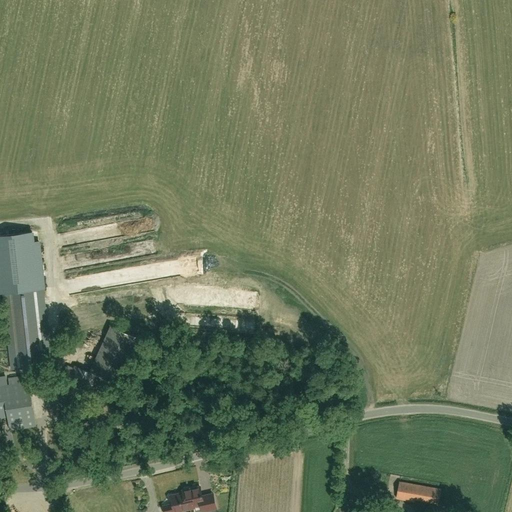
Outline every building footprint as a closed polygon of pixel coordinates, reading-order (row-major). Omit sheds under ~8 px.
[(50,349),(43,288),(44,288),(39,241),(33,242),(32,232),(0,235),(0,292),(3,292),(12,369),(52,365),(50,349)] [(130,309),(127,297),(101,302),(103,314),(130,309)] [(111,399),(117,384),(119,385),(140,338),(112,325),(90,372),(101,377),(94,391),(111,399)] [(81,409),(96,375),(75,366),(60,400),(81,409)] [(0,418),(9,417),(11,430),(36,426),(29,382),(25,383),(24,376),(9,379),(10,385),(0,386),(0,418)] [(396,498),(415,501),(415,500),(438,504),(441,490),(399,482),(396,498)] [(203,499),(200,487),(182,491),(183,493),(170,496),(172,505),(163,507),(164,511),(175,511),(194,508),(194,505),(203,503),(204,511),(216,508),(213,497),(203,499)]
